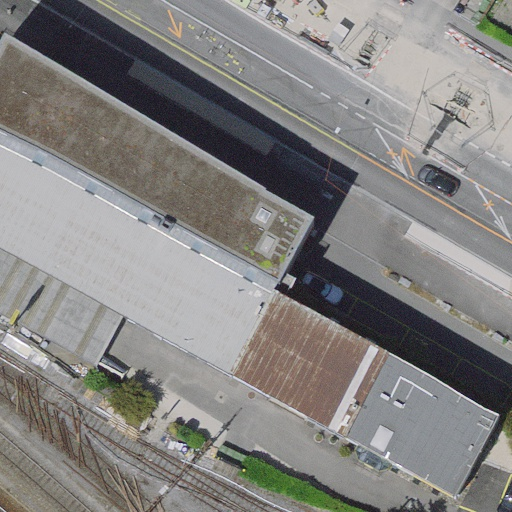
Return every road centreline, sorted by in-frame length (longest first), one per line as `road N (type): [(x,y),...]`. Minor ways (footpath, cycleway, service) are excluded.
road 1 (secondary): [(71,0),(511,257)]
road 2 (secondary): [(511,120),(304,0)]
